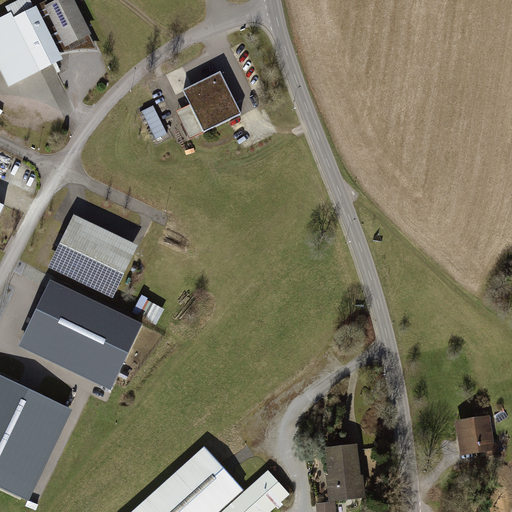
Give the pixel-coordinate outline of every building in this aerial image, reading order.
[(70,0),(54,0),(0,27),(0,70),(10,91),(94,49),(70,0)] [(218,69),(179,89),(203,138),(243,118),(218,69)] [(156,105),(144,110),(157,140),(169,135),(156,105)] [(0,152),(0,174),(4,177),(13,158),(0,152)] [(0,230),(8,207),(0,203),(0,230)] [(136,246),(71,215),(55,246),(121,277),(136,246)] [(52,279),(20,346),(114,391),(146,323),(52,279)] [(165,312),(152,305),(143,321),(155,328),(165,312)] [(68,409),(0,377),(0,489),(24,500),(68,409)] [(488,423),(454,426),(458,465),(499,461),(498,447),(490,448),(488,423)] [(204,443),(124,511),(275,511),(292,497),(268,471),(245,491),(204,443)] [(356,446),(321,452),(329,506),(315,508),(315,511),(334,511),(334,508),(364,504),(356,446)]
